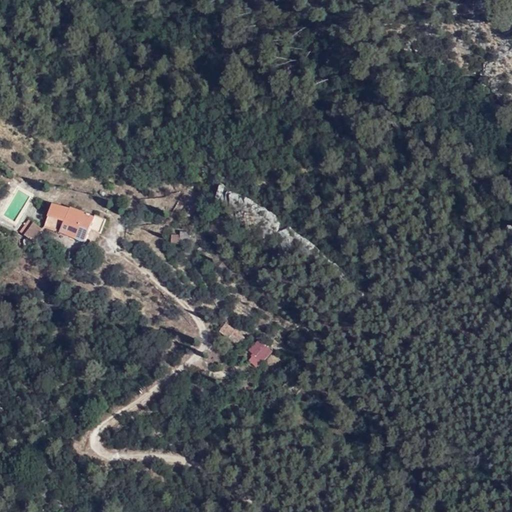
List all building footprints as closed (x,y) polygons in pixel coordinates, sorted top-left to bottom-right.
[(46,231),(74,240),(77,241),(85,214),(76,211),(75,213),(53,208),(46,231)] [(96,232),(105,234),(109,222),(109,220),(99,216),(98,219),(85,214),(77,241),(92,245),(96,232)] [(26,239),(40,247),(44,234),(33,227),(26,239)] [(257,321),(247,314),(241,323),(251,330),(257,321)] [(274,342),(288,352),(296,337),(283,328),(274,342)] [(259,337),(248,350),(252,354),(248,359),(257,367),(273,349),(259,337)]
